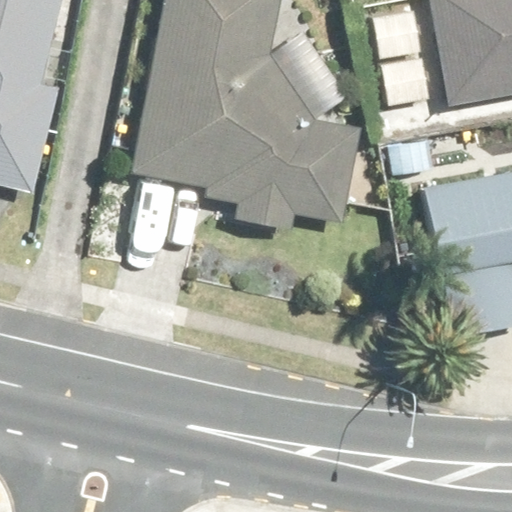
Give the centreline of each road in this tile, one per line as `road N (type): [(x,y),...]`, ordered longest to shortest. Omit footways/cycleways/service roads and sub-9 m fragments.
road 1 (tertiary): [(117,412),(357,470),(511,492)]
road 2 (tertiary): [(0,383),(117,412)]
